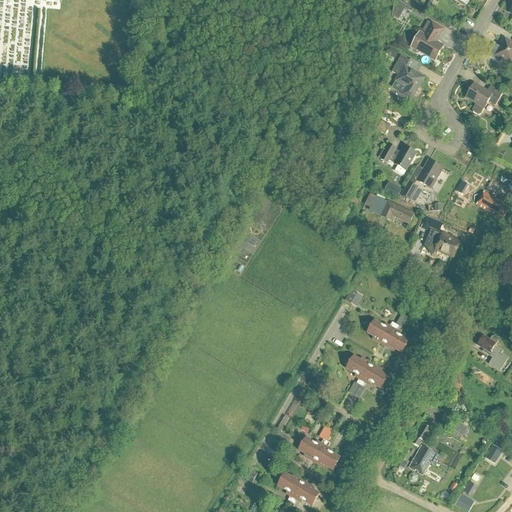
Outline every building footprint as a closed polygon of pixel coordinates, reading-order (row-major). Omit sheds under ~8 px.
[(408,12),(410,8),(395,0),(394,0),(392,17),(399,20),(405,10),(408,12)] [(503,16),(511,2),(511,0),(503,0),(496,10),(503,16)] [(442,31),(431,25),(424,37),(420,35),(412,48),(437,62),(444,49),(435,43),(442,31)] [(459,29),(452,25),(449,29),(456,33),(459,29)] [(499,48),(494,45),(487,57),(499,65),(501,61),(511,67),(511,65),(511,44),(504,40),(499,48)] [(396,60),(400,53),(392,49),(388,56),(396,60)] [(412,101),(424,79),(406,69),(410,62),(401,57),(391,73),(398,77),(395,82),(396,82),(393,87),(393,90),(402,95),(412,101)] [(473,85),(465,99),(476,105),(472,111),(473,114),(478,117),(480,116),(488,103),(495,107),(503,94),(490,86),(487,93),(473,85)] [(406,173),(416,155),(404,147),(400,154),(395,151),(395,150),(388,146),(384,152),(382,151),(378,159),(381,160),(380,161),(387,165),(388,162),(394,165),(394,166),(397,168),(395,172),(404,177),(406,173)] [(502,160),(505,154),(496,148),(492,155),(502,160)] [(418,167),(409,183),(414,186),(416,183),(430,191),(443,170),(428,161),(423,170),(418,167)] [(468,188),(459,182),(447,204),(457,210),(459,205),(463,207),(472,190),(478,193),(482,185),(472,180),(468,188)] [(491,182),(486,190),(499,197),(503,190),(491,182)] [(415,203),(420,195),(415,192),(417,188),(414,186),(409,183),(408,183),(401,196),(415,203)] [(376,198),(375,198),(370,195),(365,206),(370,208),(369,211),(393,222),(395,218),(409,225),(414,215),(388,203),(384,202),(385,199),(377,196),(376,198)] [(503,218),(508,211),(506,210),(507,208),(493,199),(486,211),(493,215),(494,213),(503,218)] [(426,217),(421,229),(427,231),(429,227),(440,232),(443,224),(426,217)] [(452,257),(457,243),(448,239),(449,236),(443,233),(442,236),(431,231),(424,247),(431,255),(437,251),(452,257)] [(425,264),(431,268),(435,262),(429,258),(425,264)] [(345,301),(356,309),(363,297),(352,291),(345,301)] [(402,315),(396,325),(402,328),(408,318),(402,315)] [(395,325),(392,324),(388,330),(374,322),(367,334),(374,338),(373,340),(378,343),(383,346),(395,325)] [(395,325),(383,346),(388,349),(389,349),(394,352),(395,350),(401,354),(409,342),(395,334),(398,327),(395,325)] [(390,361),(393,356),(355,336),(352,341),(390,361)] [(483,337),(478,347),(485,351),(483,353),(493,359),(489,366),(500,373),(509,359),(502,355),(504,352),(495,347),(498,342),(497,340),(494,338),(492,338),(490,341),(483,337)] [(360,386),(372,365),(366,362),(366,363),(361,360),(360,361),(354,357),(346,370),(360,378),(356,384),(360,386)] [(372,365),(360,386),(363,388),(367,382),(380,390),(388,377),(381,374),(382,372),(377,369),(372,365)] [(320,392),(324,385),(312,379),(309,386),(320,392)] [(365,390),(363,388),(360,386),(354,396),(360,399),(365,390)] [(468,429),(464,426),(463,426),(464,424),(458,420),(457,422),(456,421),(451,430),(462,437),(468,429)] [(423,425),(420,432),(412,444),(418,449),(423,442),(425,443),(432,431),(423,425)] [(326,427),(319,438),(327,442),(333,431),(326,427)] [(439,436),(446,440),(451,431),(444,427),(439,436)] [(314,464),(327,442),(324,441),(319,447),(306,439),(299,452),(306,455),(305,457),(309,460),(314,464)] [(327,442),(314,464),(320,467),(320,466),(325,469),(326,467),(333,471),(340,459),(327,451),(330,444),(327,442)] [(503,452),(493,446),(487,455),(497,461),(503,452)] [(433,453),(421,447),(409,469),(423,476),(430,464),(427,463),(433,453)] [(321,483),(324,477),(287,454),(283,460),(321,483)] [(463,464),(461,470),(469,473),(471,468),(463,464)] [(242,478),(252,484),(257,475),(247,469),(242,478)] [(285,475),(278,487),(291,495),(288,502),(291,504),(303,483),(298,479),(298,480),(293,477),(292,479),(285,475)] [(303,483),(291,504),(294,505),(298,499),(312,507),(319,495),(312,491),(313,489),(308,486),(309,486),(303,483)] [(455,493),(459,486),(454,483),(449,490),(455,493)] [(461,495),(455,506),(465,511),(469,511),(475,503),(461,495)]
